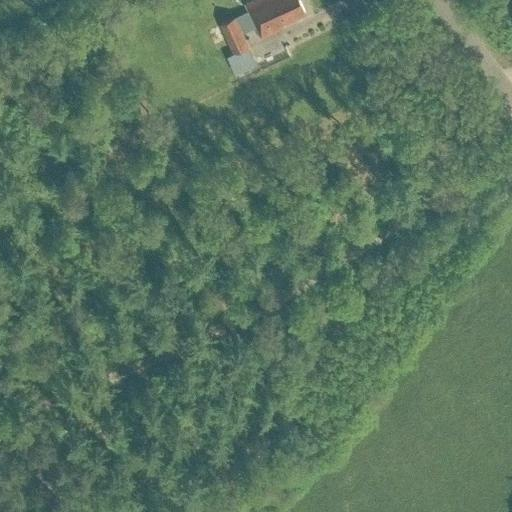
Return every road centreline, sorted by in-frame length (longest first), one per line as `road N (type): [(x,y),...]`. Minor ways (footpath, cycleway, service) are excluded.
road 1 (track): [(464,180),(225,327),(0,422)]
road 2 (track): [(0,389),(49,511)]
road 3 (unclassified): [(511,99),(439,0)]
